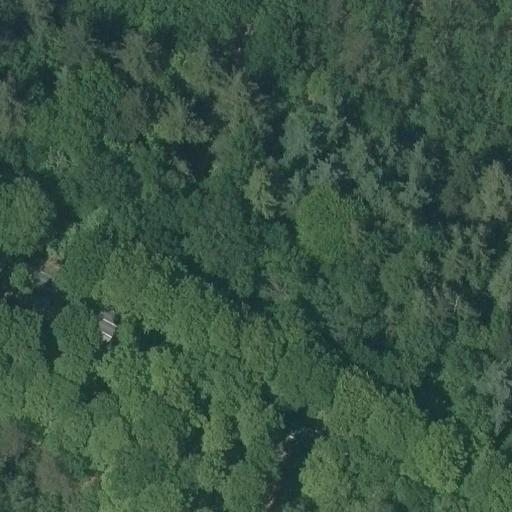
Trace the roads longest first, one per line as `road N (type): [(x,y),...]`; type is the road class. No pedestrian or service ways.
road 1 (primary): [(460,511),(0,266)]
road 2 (track): [(115,326),(95,373),(153,511)]
